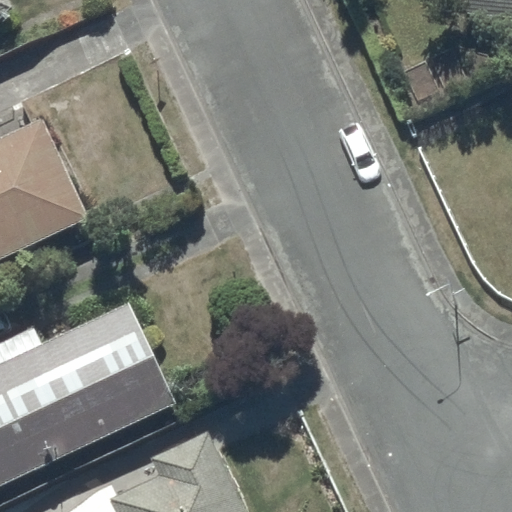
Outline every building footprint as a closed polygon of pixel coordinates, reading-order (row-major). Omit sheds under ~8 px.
[(0,0),(0,29),(19,21),(9,0),(0,0)] [(511,0),(459,0),(456,28),(511,31),(511,0)] [(0,273),(93,230),(46,131),(0,152),(0,273)] [(0,500),(181,417),(133,314),(38,359),(31,343),(0,357),(0,500)] [(245,511),(213,444),(155,472),(162,486),(121,505),(116,494),(88,511),(245,511)]
